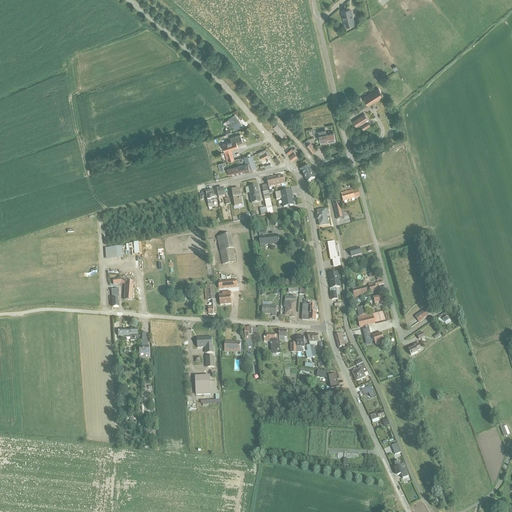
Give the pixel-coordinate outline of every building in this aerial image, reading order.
[(342,11),(344,20),(345,20),(346,27),(355,25),(352,13),(351,14),(350,9),(342,11)] [(364,98),(368,105),(371,103),(372,104),(384,96),(379,89),(364,98)] [(356,127),(368,120),(365,114),(353,121),(356,127)] [(235,115),(225,122),(230,128),(233,126),(235,130),(242,125),(235,115)] [(362,126),(365,130),(372,125),(369,121),(362,126)] [(277,124),(273,128),(282,138),(283,137),(286,139),(288,137),(285,135),(286,134),(277,124)] [(319,132),(319,136),(319,137),(319,138),(319,139),(320,139),(321,144),(328,142),(336,141),(334,133),(326,134),(326,130),(319,132)] [(230,135),(225,137),(227,141),(229,140),(230,142),(240,138),(238,132),(230,135)] [(302,144),(310,154),(315,150),(307,140),(302,144)] [(236,141),(220,146),(222,153),(231,150),(238,148),(236,141)] [(292,149),(287,153),(293,161),(298,156),(298,155),(300,154),(295,148),(293,150),(292,149)] [(231,150),(222,153),(224,158),(226,158),(228,162),(234,160),(231,150)] [(266,150),(258,154),(261,160),(271,155),(268,152),(266,150)] [(253,156),(248,158),(250,162),(250,163),(252,170),(257,169),(253,156)] [(248,164),(227,169),(229,177),(250,171),(250,170),(248,164)] [(308,164),(300,168),(302,172),(308,182),(315,178),(308,164)] [(283,175),(267,179),(269,187),(285,184),(283,175)] [(258,185),(249,187),(250,193),(252,204),(261,202),(258,185)] [(224,189),(217,190),(219,200),(220,207),(224,206),(223,200),(225,199),(226,205),(230,204),(229,198),(225,199),(225,197),(224,189)] [(232,190),(235,207),(243,205),(240,189),(239,189),(232,191),(232,190)] [(291,190),(275,193),(276,200),(282,199),(284,208),(294,206),(292,198),(293,198),(291,190)] [(341,194),(343,202),(360,197),(358,190),(353,191),(352,191),(341,194)] [(213,191),(206,192),(209,208),(213,207),(213,204),(211,204),(211,202),(216,201),(216,199),(215,199),(214,192),(213,191)] [(263,193),(266,208),(268,214),(273,213),(270,199),(269,191),(268,191),(263,193)] [(334,204),(337,219),(342,218),(345,218),(341,202),(334,204)] [(318,216),(317,216),(318,220),(319,220),(320,226),(328,224),(327,218),(330,217),(329,210),(322,211),(319,211),(318,211),(318,215),(317,215),(318,216)] [(97,250),(97,235),(76,235),(77,251),(97,250)] [(231,235),(217,238),(222,265),(236,262),(234,250),(234,249),(231,235)] [(279,236),(259,238),(260,248),(265,247),(265,245),(279,243),(279,236)] [(122,246),(105,248),(106,259),(123,258),(122,246)] [(336,246),(329,247),(329,248),(331,259),(331,260),(333,259),(334,266),(334,267),(341,266),(339,257),(338,258),(337,253),(339,252),(338,246),(336,246)] [(350,251),(351,257),(361,254),(359,248),(350,251)] [(338,272),(329,273),(331,288),(336,288),(340,287),(338,272)] [(125,285),(124,300),(132,301),(133,287),(135,287),(135,279),(126,278),(125,285)] [(236,280),(218,281),(219,286),(219,288),(219,289),(237,287),(236,280)] [(368,285),(370,292),(376,290),(377,293),(380,292),(379,287),(378,288),(378,286),(383,284),(383,281),(375,283),(375,285),(372,286),(372,284),(368,285)] [(203,313),(198,313),(198,314),(203,315),(203,313),(208,314),(208,315),(213,315),(214,314),(216,314),(217,308),(216,300),(215,300),(214,285),(210,285),(210,283),(208,283),(206,286),(206,288),(204,288),(205,300),(211,300),(212,307),(209,307),(209,308),(203,307),(203,313)] [(368,292),(366,287),(356,290),(355,288),(352,289),(353,293),(351,294),(352,296),(368,292)] [(222,295),(219,295),(220,305),(232,304),(231,296),(232,295),(232,293),(230,292),(222,292),(222,295)] [(284,301),(284,307),(286,307),(285,310),(285,315),(291,316),(291,317),(295,317),(296,297),(285,296),(285,301),(284,301)] [(369,302),(372,302),(374,301),(375,304),(383,302),(381,296),(373,298),(373,297),(368,298),(369,302)] [(270,302),(262,301),(262,303),(263,303),(262,313),(273,314),(273,316),(276,316),(277,306),(270,305),(270,302)] [(303,304),(302,320),(302,319),(309,319),(310,305),(303,304)] [(419,323),(435,311),(431,305),(415,317),(419,323)] [(359,317),(367,315),(366,307),(357,309),(359,317)] [(373,314),(357,318),(360,328),(375,324),(373,314)] [(439,316),(442,319),(441,320),(443,323),(444,322),(444,323),(449,319),(447,316),(446,317),(443,314),(439,316)] [(124,329),(118,330),(118,336),(126,336),(126,339),(127,339),(127,340),(130,340),(130,341),(131,341),(131,342),(135,342),(135,341),(138,341),(139,341),(139,334),(137,334),(137,329),(124,330),(124,329)] [(287,330),(279,330),(280,340),(280,341),(285,341),(285,337),(287,337),(287,330)] [(142,346),(138,346),(139,354),(149,354),(148,345),(147,341),(146,333),(142,333),(142,342),(142,344),(142,346)] [(267,336),(264,336),(264,341),(271,341),(272,354),(280,354),(280,341),(280,340),(278,340),(278,334),(267,334),(267,336)] [(318,334),(307,334),(310,345),(313,357),(315,356),(314,349),(313,345),(317,345),(317,341),(318,341),(318,334)] [(342,334),(335,336),(339,348),(348,346),(346,341),(344,341),(343,338),(342,334)] [(373,337),(376,345),(385,342),(382,334),(373,337)] [(304,336),(297,337),(297,343),(297,352),(302,352),(302,347),(305,347),(305,342),(304,342),(304,336)] [(202,337),(197,338),(198,348),(205,347),(206,353),(214,353),(214,346),(212,346),(211,337),(202,338),(202,337)] [(225,342),(225,352),(240,353),(240,342),(225,342)] [(409,351),(411,356),(418,353),(418,351),(421,350),(419,344),(414,346),(415,348),(409,351)] [(214,357),(206,357),(207,368),(215,367),(214,357)] [(357,362),(355,363),(357,366),(358,366),(359,369),(365,367),(361,360),(359,361),(359,362),(357,363),(357,362)] [(359,369),(352,372),(354,375),(354,376),(355,378),(357,381),(366,377),(364,374),(367,373),(368,373),(365,367),(359,369)] [(318,371),(317,377),(329,379),(331,388),(338,387),(336,381),(338,381),(336,374),(330,375),(330,373),(318,371)] [(210,376),(195,376),(196,395),(217,394),(217,381),(210,381),(210,376)] [(371,386),(362,390),(364,396),(369,394),(371,399),(375,396),(371,386)] [(147,398),(141,399),(143,422),(143,424),(147,423),(146,414),(148,414),(148,413),(151,413),(151,410),(148,410),(147,398)] [(377,413),(370,416),(372,421),(379,418),(385,416),(383,412),(377,414),(377,413)] [(397,443),(392,446),(395,455),(401,453),(397,443)] [(343,458),(357,457),(356,451),(346,452),(346,450),(336,451),(336,459),(343,458)] [(404,465),(395,468),(397,474),(397,473),(398,476),(401,475),(403,480),(409,478),(404,465)]
